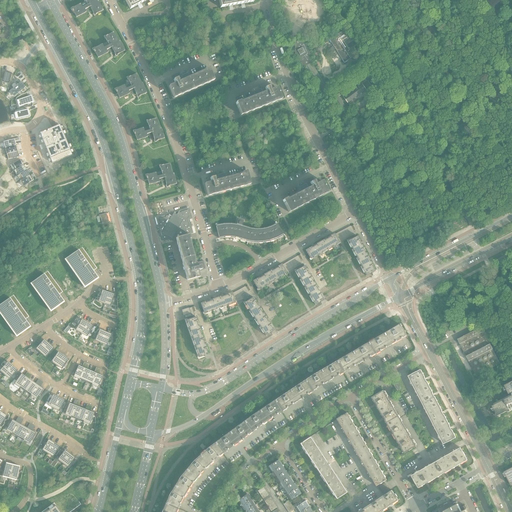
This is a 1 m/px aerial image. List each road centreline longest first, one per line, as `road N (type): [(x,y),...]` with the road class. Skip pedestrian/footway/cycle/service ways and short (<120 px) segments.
road 1 (secondary): [(36,9),(96,122),(122,207),(142,305),(130,383)]
road 2 (secondary): [(163,303),(117,128),(51,1)]
road 3 (residential): [(217,286),(161,104),(107,0)]
road 4 (tertiary): [(152,433),(190,424),(401,296)]
road 5 (tertiary): [(390,278),(222,383),(194,393),(161,389)]
road 6 (residential): [(353,211),(284,70),(267,0)]
road 7 (residential): [(217,286),(353,211)]
road 8 (tertiary): [(511,215),(390,278)]
road 9 (residential): [(429,350),(487,465)]
road 10 (residential): [(350,396),(416,506)]
road 11 (tertiary): [(401,296),(511,237)]
